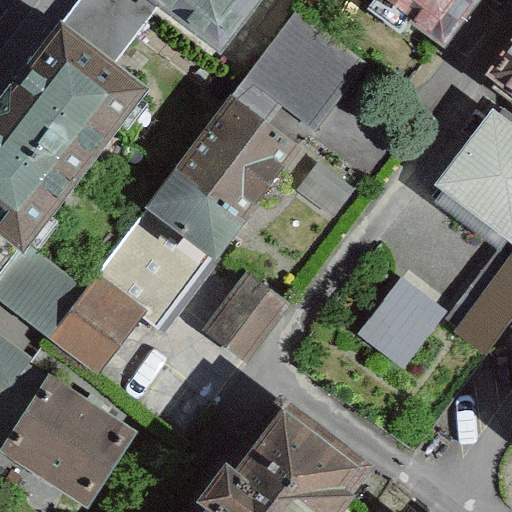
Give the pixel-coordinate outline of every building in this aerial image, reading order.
[(158,0),(88,0),(70,25),(121,64),(166,5),(158,0)] [(158,0),(166,5),(228,55),(269,0),(158,0)] [(389,0),(451,41),(481,0),(389,0)] [(365,59),(304,13),(257,75),(318,121),(365,59)] [(121,64),(70,25),(0,116),(0,220),(32,245),(152,87),(121,64)] [(511,53),(494,78),(511,91),(511,53)] [(299,157),(232,107),(152,212),(219,262),(299,157)] [(511,240),(511,123),(495,111),(438,189),(511,241),(511,240)] [(362,191),(325,163),(304,190),(342,218),(362,191)] [(165,333),(219,262),(152,212),(92,290),(32,245),(0,220),(0,297),(102,375),(145,319),(165,333)] [(511,327),(511,252),(454,334),(489,359),(511,327)] [(291,301),(255,274),(216,326),(252,353),(291,301)] [(448,313),(404,280),(364,334),(409,366),(448,313)] [(0,331),(0,432),(13,441),(56,373),(0,331)] [(137,425),(56,373),(13,441),(93,492),(137,425)] [(336,511),(373,466),(289,400),(200,511),(336,511)]
